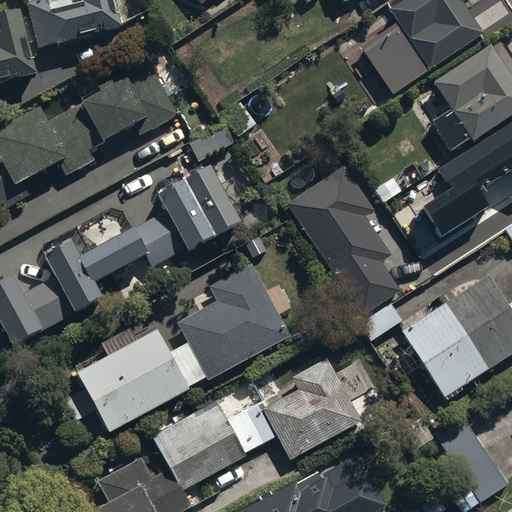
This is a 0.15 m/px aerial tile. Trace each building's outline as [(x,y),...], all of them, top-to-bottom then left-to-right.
[(65,0),(28,10),(39,56),(62,57),(124,41),(113,0),(65,0)] [(215,0),(192,0),(202,12),(215,0)] [(402,33),(363,58),(392,103),(485,44),(463,11),(476,2),(474,0),(421,0),(393,18),(402,33)] [(511,16),(501,0),(482,0),(468,10),(486,37),(511,19),(511,16)] [(0,94),(37,87),(20,23),(0,27),(0,94)] [(511,50),(503,36),(434,82),(452,110),(433,123),(452,151),(471,139),(474,143),(511,117),(511,50)] [(41,123),(0,144),(0,217),(29,202),(26,195),(63,176),(67,183),(95,169),(90,159),(103,152),(105,156),(136,139),(138,143),(179,121),(169,103),(175,100),(169,88),(162,92),(153,75),(46,132),(41,123)] [(451,190),(422,209),(441,238),(490,207),(479,191),(511,169),(511,123),(439,170),(451,190)] [(288,211),(362,324),(402,298),(382,269),(391,263),(366,224),(376,218),(346,173),(288,211)] [(134,236),(80,263),(72,246),(42,261),(52,280),(19,297),(13,284),(0,289),(0,333),(11,356),(44,339),(40,331),(72,315),(74,319),(101,305),(93,288),(147,261),(151,268),(182,252),(185,258),(238,232),(210,175),(157,201),(164,215),(132,231),(134,236)] [(209,390),(291,344),(252,274),(210,297),(217,309),(177,332),(209,390)] [(511,322),(506,313),(490,286),(403,340),(444,404),(511,361),(511,322)] [(391,310),(359,331),(371,348),(402,327),(391,310)] [(109,372),(78,389),(82,397),(67,405),(90,449),(106,440),(110,448),(191,406),(155,338),(134,350),(131,344),(102,359),(109,372)] [(327,368),(292,386),(298,397),(268,414),(264,406),(228,426),(215,403),(148,442),(169,478),(152,487),(140,466),(98,490),(110,511),(191,511),(185,501),(246,466),(244,463),(278,443),(293,469),(362,429),(327,368)] [(476,501),(506,482),(461,412),(431,431),(476,501)] [(263,510),(259,511),(383,511),(367,480),(332,498),(326,487),(322,490),(317,482),(276,503),(274,499),(261,506),(263,510)]
